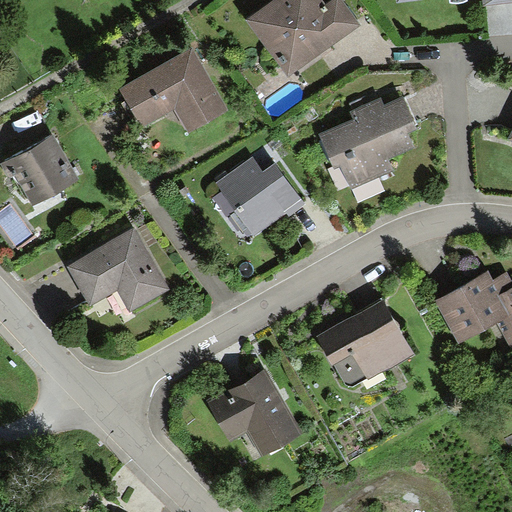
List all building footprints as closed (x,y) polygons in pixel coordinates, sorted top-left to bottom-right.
[(314,0),(282,0),(246,27),(285,80),(356,29),(336,2),(323,11),(314,0)] [(511,0),(394,0),(395,5),(442,0),(482,0),(483,9),(511,5),(511,0)] [(192,53),(124,91),(143,125),(176,106),(187,126),(222,107),(192,53)] [(350,115),(354,122),(315,141),(331,175),(338,172),(348,194),(391,174),(386,164),(412,152),(407,142),(419,136),(403,103),(382,113),(376,103),(350,115)] [(51,130),(2,160),(9,172),(14,169),(34,202),(78,175),(51,130)] [(256,235),(301,204),(275,167),(262,175),(250,159),(218,181),(256,235)] [(134,225),(68,261),(90,300),(118,285),(130,307),(168,286),(134,225)] [(479,276),(432,301),(458,348),(492,330),(502,350),(511,344),(511,284),(510,286),(504,275),(484,286),(479,276)] [(381,300),(314,339),(346,393),(413,354),(381,300)] [(301,432),(264,364),(228,384),(231,389),(210,401),(231,440),(249,430),(262,453),(301,432)]
